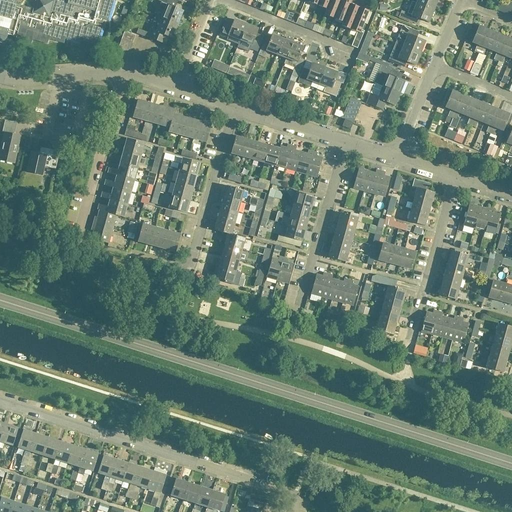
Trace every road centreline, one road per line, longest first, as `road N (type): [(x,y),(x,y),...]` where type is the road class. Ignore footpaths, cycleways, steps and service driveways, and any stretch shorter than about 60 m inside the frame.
road 1 (primary): [(511,464),(0,301)]
road 2 (residential): [(291,511),(295,495),(0,401)]
road 3 (residential): [(132,255),(188,269),(233,107)]
road 4 (residential): [(409,338),(453,178)]
road 5 (residential): [(294,301),(345,144)]
road 6 (residential): [(77,230),(122,73)]
road 7 (residential): [(357,55),(215,0)]
road 8 (residential): [(122,73),(0,77)]
